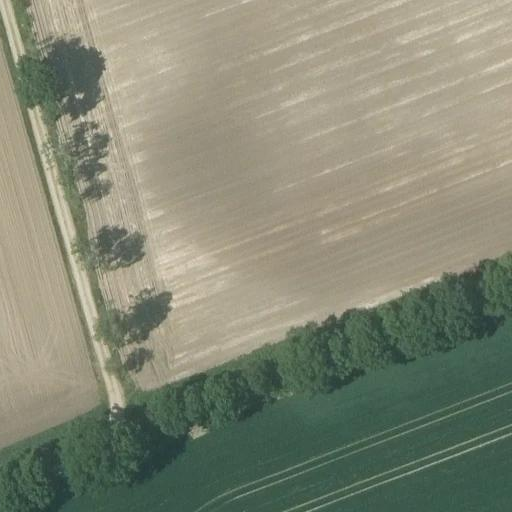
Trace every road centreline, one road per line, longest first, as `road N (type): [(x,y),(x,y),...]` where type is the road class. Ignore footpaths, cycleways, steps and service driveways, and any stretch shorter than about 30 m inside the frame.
road 1 (track): [(120,420),(4,0)]
road 2 (unclassified): [(0,492),(90,456),(120,420)]
